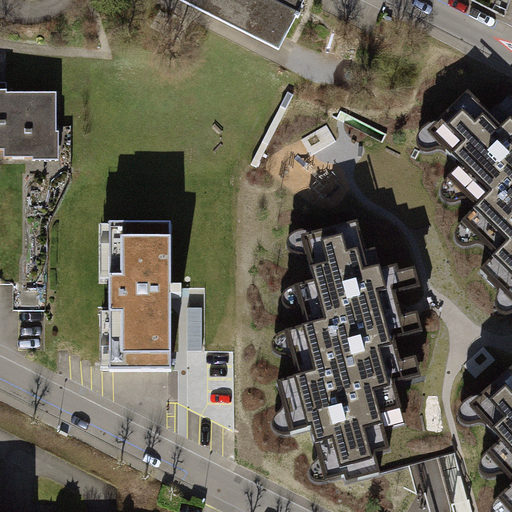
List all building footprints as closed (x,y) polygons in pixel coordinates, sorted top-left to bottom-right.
[(178,0),(280,51),(297,18),(299,19),(301,15),(298,13),(304,0),(178,0)] [(494,113),(470,91),(448,114),(453,118),(435,137),(449,150),(445,155),(460,169),(447,182),(477,210),(463,225),(496,257),(480,274),(511,304),(511,116),(501,106),(494,113)] [(0,159),(57,160),(58,97),(0,96),(0,159)] [(371,251),(362,220),(332,229),(334,235),(309,242),(314,261),(308,263),(314,282),(296,287),(307,326),(287,332),(300,376),(277,382),(292,437),(315,430),(329,484),(349,478),(350,483),(384,473),(379,456),(395,452),(383,412),(405,405),(397,378),(409,375),(397,335),(410,331),(398,290),(408,287),(401,264),(387,268),(381,249),(371,251)] [(104,229),(108,368),(174,366),(169,226),(104,229)] [(47,289),(21,288),(20,309),(46,310),(47,289)] [(511,511),(511,367),(490,387),(495,392),(476,409),(489,423),(484,428),(498,443),(484,455),(511,485),(496,499),(508,511),(511,511)]
